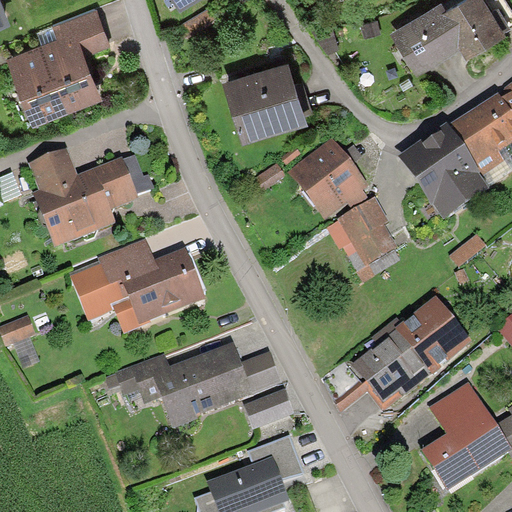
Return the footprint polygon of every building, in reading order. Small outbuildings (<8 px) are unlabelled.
[(160,0),(168,14),(191,0),(160,0)] [(439,2),(386,34),(413,77),(462,47),(469,58),(505,35),(483,0),(463,0),(445,11),(439,2)] [(508,33),(511,30),(511,9),(508,2),(495,10),(508,33)] [(31,48),(0,58),(0,75),(19,129),(95,102),(79,57),(106,47),(93,10),(26,33),(31,48)] [(212,23),(205,12),(174,31),(181,42),(212,23)] [(285,65),(217,84),(234,146),(303,126),(285,65)] [(511,149),(511,90),(445,137),(476,183),(504,164),(500,158),(511,149)] [(476,183),(445,137),(395,170),(427,219),(441,211),(451,227),(489,202),(476,183)] [(371,188),(333,139),(289,173),(327,222),(371,188)] [(73,182),(62,153),(20,170),(31,197),(25,200),(48,261),(115,235),(110,221),(136,211),(118,164),(73,182)] [(125,166),(142,203),(154,198),(137,161),(125,166)] [(397,258),(371,212),(368,207),(345,220),(373,271),(397,258)] [(94,270),(65,281),(82,328),(110,317),(119,344),(205,312),(184,256),(147,270),(138,245),(91,263),(94,270)] [(472,352),(434,303),(391,336),(429,386),(472,352)] [(511,321),(501,330),(511,345),(511,321)] [(23,322),(0,330),(0,350),(1,354),(31,342),(23,322)] [(387,418),(429,386),(391,336),(328,384),(345,406),(366,390),(387,418)] [(283,388),(271,353),(238,365),(231,347),(167,370),(162,356),(94,380),(100,395),(113,390),(117,402),(133,396),(135,403),(152,396),(165,434),(251,403),(250,401),(283,388)] [(506,463),(463,391),(422,415),(441,446),(417,461),(442,501),(506,463)] [(294,419),(285,393),(251,405),(261,431),(294,419)] [(511,412),(494,422),(511,455),(511,412)] [(248,469),(203,485),(207,497),(195,501),(198,511),(277,511),(288,508),(280,487),(304,478),(289,437),(243,454),(248,469)]
